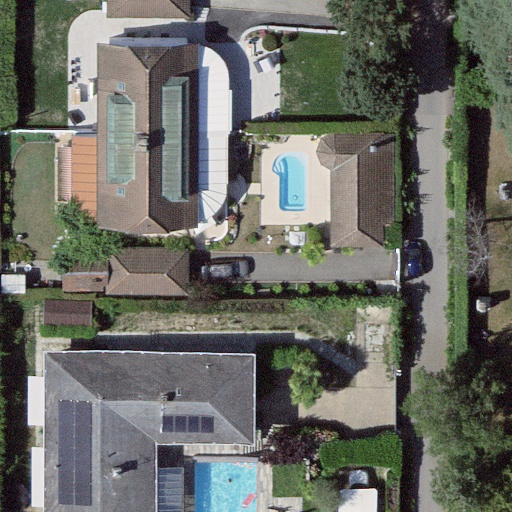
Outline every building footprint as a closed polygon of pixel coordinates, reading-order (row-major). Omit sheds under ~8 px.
[(190,15),(189,0),(109,0),(110,16),(190,15)] [(199,135),(200,42),(99,42),(99,135),(199,135)] [(230,135),(199,135),(99,135),(73,135),(73,208),(84,223),(99,227),(199,227),(206,223),(217,215),(223,206),(228,196),(230,187),(230,135)] [(394,223),(394,135),(333,135),(334,244),(385,244),(385,223),(394,223)] [(191,296),(191,249),(116,249),(116,295),(191,296)] [(157,511),(158,444),(257,444),(257,352),(46,351),(45,511),(157,511)]
